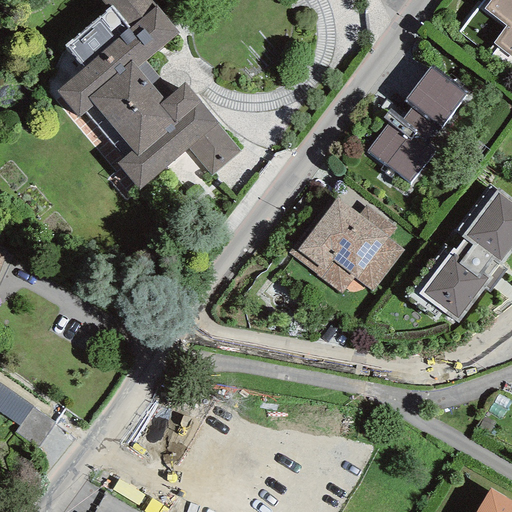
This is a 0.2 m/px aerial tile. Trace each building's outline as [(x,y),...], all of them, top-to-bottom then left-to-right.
[(179,33),(150,0),(100,0),(107,9),(65,44),(84,67),(57,91),(78,117),(93,104),(132,151),(116,164),(138,191),(189,148),(212,176),(241,151),(184,84),(172,94),(145,61),(179,33)] [(511,0),(489,0),(483,8),(506,26),(493,43),(511,58),(511,0)] [(466,94),(430,66),(404,100),(412,106),(403,119),(390,109),(383,118),(389,122),(367,151),(408,182),(458,117),(452,113),(466,94)] [(511,251),(511,198),(498,188),(461,237),(463,239),(454,250),(452,247),(418,293),(458,323),(484,289),(489,293),(507,269),(501,266),(511,251)] [(358,215),(336,198),(301,243),(298,241),(288,253),(340,294),(353,278),(372,292),(404,251),(387,238),(395,228),(366,205),(358,215)] [(0,383),(0,412),(19,426),(32,408),(34,406),(0,383)] [(54,423),(32,408),(19,426),(14,434),(37,449),(54,423)] [(511,511),(511,500),(490,487),(475,511),(511,511)]
